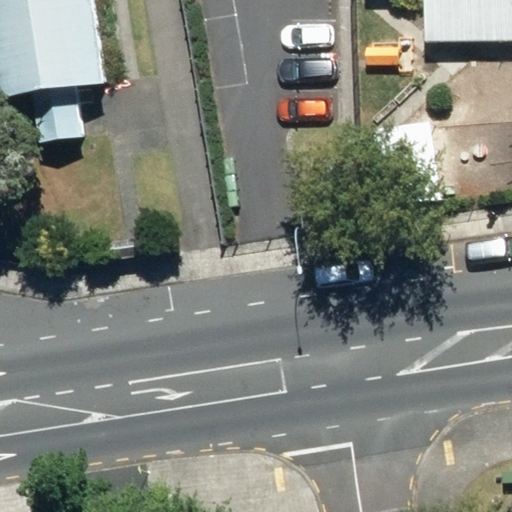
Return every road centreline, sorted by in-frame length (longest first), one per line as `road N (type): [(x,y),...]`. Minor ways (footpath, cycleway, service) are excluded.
road 1 (secondary): [(0,421),(343,368)]
road 2 (secondary): [(343,368),(511,342)]
road 3 (residential): [(343,368),(363,511)]
